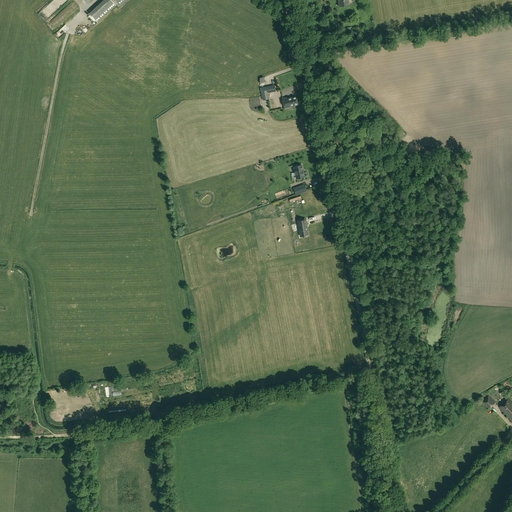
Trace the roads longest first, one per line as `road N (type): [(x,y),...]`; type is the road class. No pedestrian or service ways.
road 1 (unclassified): [(395,511),(293,0)]
road 2 (track): [(1,435),(154,423),(368,368)]
road 3 (track): [(511,14),(324,48)]
